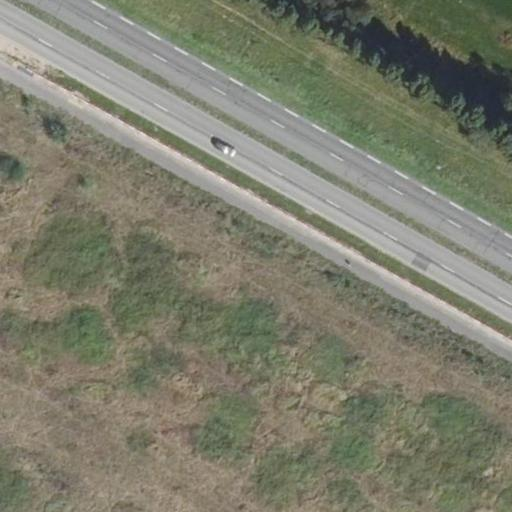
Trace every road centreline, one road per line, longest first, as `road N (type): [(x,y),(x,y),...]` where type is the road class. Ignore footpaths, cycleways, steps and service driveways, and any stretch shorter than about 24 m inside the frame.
road 1 (primary): [(0,29),(511,317)]
road 2 (primary): [(511,261),(62,0)]
road 3 (track): [(289,511),(0,320)]
